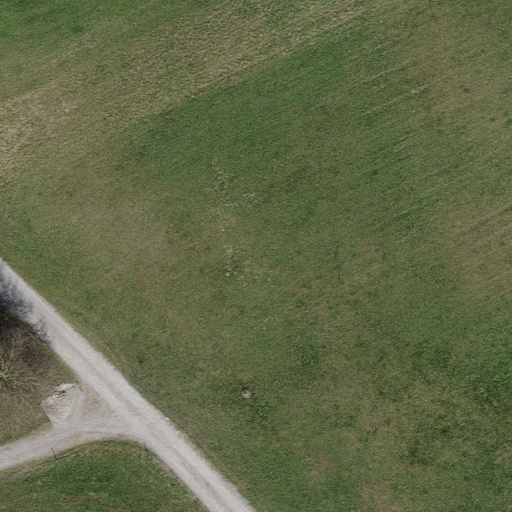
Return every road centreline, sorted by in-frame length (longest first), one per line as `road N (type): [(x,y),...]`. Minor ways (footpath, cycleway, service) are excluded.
road 1 (track): [(0,263),(113,371),(228,511)]
road 2 (track): [(0,428),(59,410),(113,371)]
